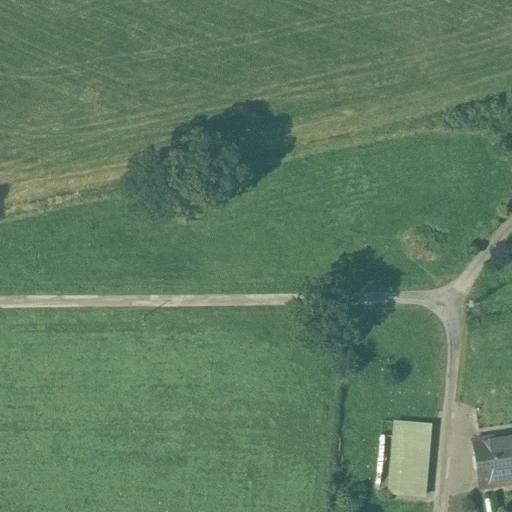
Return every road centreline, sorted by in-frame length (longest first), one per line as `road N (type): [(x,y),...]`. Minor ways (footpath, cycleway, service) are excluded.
road 1 (residential): [(0,294),(441,293)]
road 2 (residential): [(441,293),(453,323),(440,511)]
